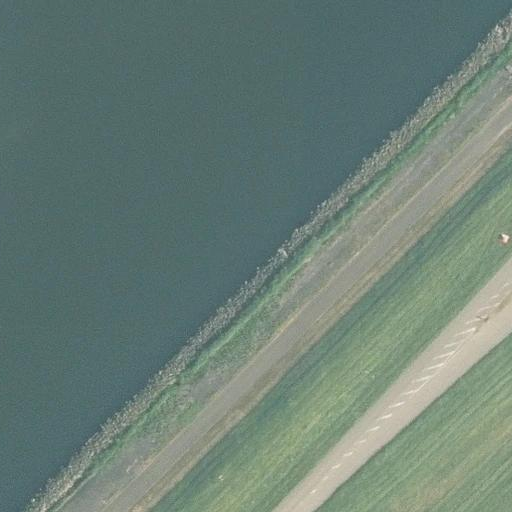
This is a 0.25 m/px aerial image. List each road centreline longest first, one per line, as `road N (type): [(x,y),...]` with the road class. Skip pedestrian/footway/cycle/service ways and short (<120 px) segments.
road 1 (tertiary): [(511,261),(378,419)]
road 2 (tertiary): [(378,419),(511,310)]
road 3 (tertiary): [(286,511),(378,419)]
